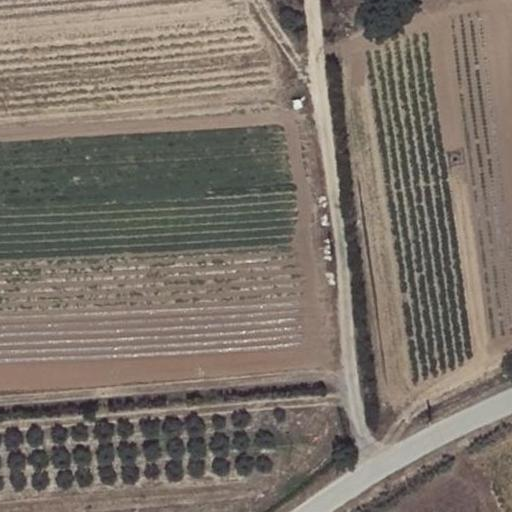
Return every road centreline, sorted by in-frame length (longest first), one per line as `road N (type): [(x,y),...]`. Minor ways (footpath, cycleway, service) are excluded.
road 1 (track): [(311,0),(375,470)]
road 2 (unclassified): [(511,405),(429,441),(312,511)]
